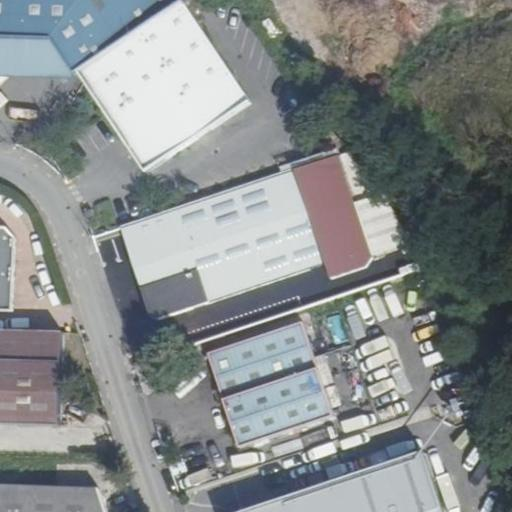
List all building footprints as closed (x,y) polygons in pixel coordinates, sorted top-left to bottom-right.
[(0,0),(0,40),(64,43),(62,77),(85,76),(148,176),(198,140),(194,135),(206,127),(209,133),(255,103),(187,4),(184,0),(0,0)] [(0,74),(62,77),(64,43),(0,40),(0,74)] [(194,135),(198,140),(209,133),(206,127),(194,135)] [(297,170),(170,211),(124,227),(153,317),(160,320),(328,264),(333,279),(368,268),(375,258),(357,204),(388,194),(351,152),(297,170)] [(0,311),(17,312),(18,293),(13,293),(14,281),(19,281),(19,244),(7,229),(0,229),(0,311)] [(338,418),(306,323),(210,355),(241,448),(338,418)] [(65,333),(0,331),(0,424),(63,427),(65,333)] [(150,361),(137,365),(146,394),(159,390),(150,361)] [(126,465),(123,457),(116,460),(118,467),(126,465)] [(268,511),(446,511),(428,458),(268,511)] [(0,511),(109,511),(102,489),(0,485),(0,511)]
